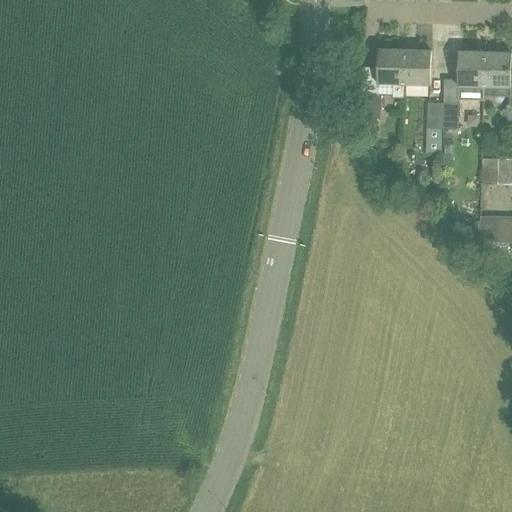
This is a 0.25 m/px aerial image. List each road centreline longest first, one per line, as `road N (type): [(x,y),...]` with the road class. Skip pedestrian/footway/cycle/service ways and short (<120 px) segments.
road 1 (tertiary): [(202,511),(236,430),(283,240),(309,96),(313,0)]
road 2 (residential): [(378,11),(511,12)]
